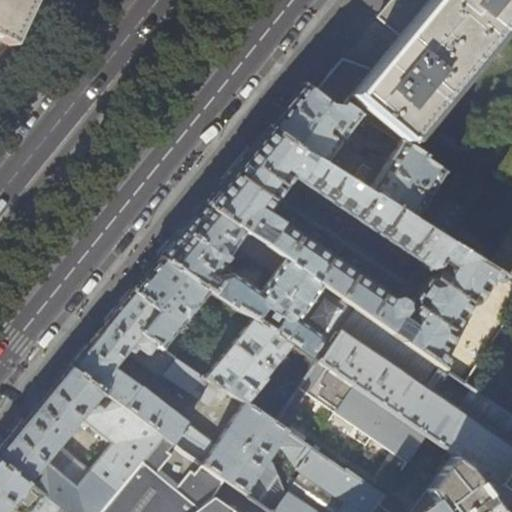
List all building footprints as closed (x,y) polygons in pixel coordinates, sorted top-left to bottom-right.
[(0,0),(0,55),(8,46),(29,0),(0,0)] [(511,9),(511,0),(390,0),(376,16),(399,36),(383,55),(371,70),(341,59),(320,84),(313,93),(328,104),(338,105),(340,102),(357,112),(366,118),(376,124),(399,138),(405,142),(407,139),(511,9)] [(411,142),(511,18),(511,9),(407,139),(411,142)] [(468,203),(435,183),(443,171),(418,155),(420,152),(405,142),(399,138),(382,167),(337,141),(357,112),(340,102),(338,105),(328,104),(313,93),(301,84),(296,91),(279,111),(267,126),(293,144),(292,146),(444,240),(458,218),(468,203)] [(376,124),(366,118),(363,125),(372,130),(376,124)] [(292,146),(293,144),(267,126),(238,161),(203,203),(320,285),(462,383),(511,310),(511,282),(485,266),(444,240),(292,146)] [(511,147),(495,173),(511,184),(511,147)] [(272,332),(308,357),(320,339),(296,321),(320,285),(203,203),(181,231),(158,258),(218,298),(235,309),(252,318),(256,321),(265,310),(275,316),(272,321),(277,325),(272,332)] [(499,243),(458,218),(444,240),(485,266),(499,243)] [(511,220),(499,243),(485,266),(511,282),(511,220)] [(163,348),(204,299),(213,305),(218,298),(158,258),(140,280),(132,290),(158,312),(141,332),(163,348)] [(511,417),(462,383),(320,285),(296,321),(320,339),(308,357),(314,361),(313,363),(421,437),(448,455),(464,465),(465,464),(471,468),(511,496),(511,417)] [(243,493),(286,432),(273,423),(244,403),(243,402),(214,443),(113,367),(125,352),(154,373),(164,375),(206,404),(213,395),(221,401),(227,392),(218,388),(203,377),(163,348),(141,332),(158,312),(132,290),(102,327),(68,368),(160,436),(182,451),(221,478),(224,480),(243,493)] [(262,379),(270,368),(298,385),(313,363),(314,361),(308,357),(272,332),(256,321),(252,318),(243,329),(203,377),(218,388),(227,392),(243,402),(244,403),(263,380),(262,379)] [(421,437),(313,363),(298,385),(297,387),(317,402),(321,405),(316,412),(326,419),(332,412),(353,427),(357,429),(352,437),(363,445),(369,437),(390,451),(393,454),(388,462),(399,469),(421,437)] [(97,511),(160,436),(68,368),(32,412),(0,451),(0,464),(67,510),(65,511),(97,511)] [(316,412),(321,405),(317,402),(312,409),(316,412)] [(304,438),(286,426),(291,420),(280,412),(273,423),(286,432),(301,442),(304,438)] [(352,437),(357,429),(353,427),(348,434),(352,437)] [(270,511),(367,511),(374,502),(379,496),(315,452),(311,449),(301,442),(286,432),(243,493),(270,511)] [(191,511),(214,495),(210,493),(212,491),(173,462),(182,451),(160,436),(97,511),(191,511)] [(221,478),(182,451),(173,462),(212,491),(221,478)] [(388,462),(393,454),(390,451),(384,459),(388,462)] [(511,511),(511,496),(471,468),(468,471),(464,465),(448,455),(408,511),(388,511),(374,502),(367,511),(511,511)] [(65,511),(67,510),(0,464),(0,511),(65,511)] [(214,493),(224,480),(221,478),(212,491),(214,493)] [(237,511),(214,495),(191,511),(237,511)]
